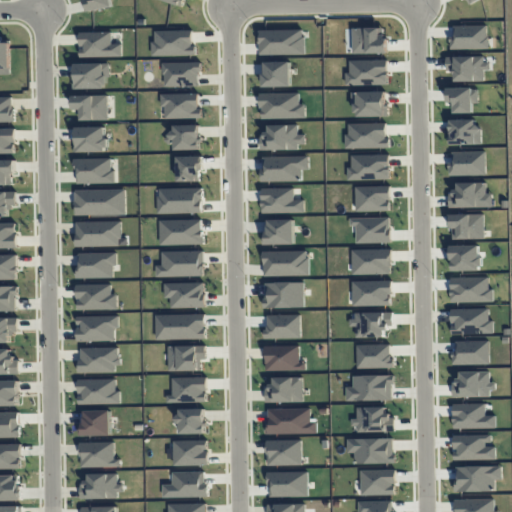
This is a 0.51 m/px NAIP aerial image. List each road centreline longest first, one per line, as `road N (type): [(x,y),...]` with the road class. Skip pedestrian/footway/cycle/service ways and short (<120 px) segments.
road 1 (residential): [(416,0),(428,511)]
road 2 (residential): [(242,511),(225,1)]
road 3 (residential): [(38,6),(55,511)]
road 4 (residential): [(225,1),(416,0)]
